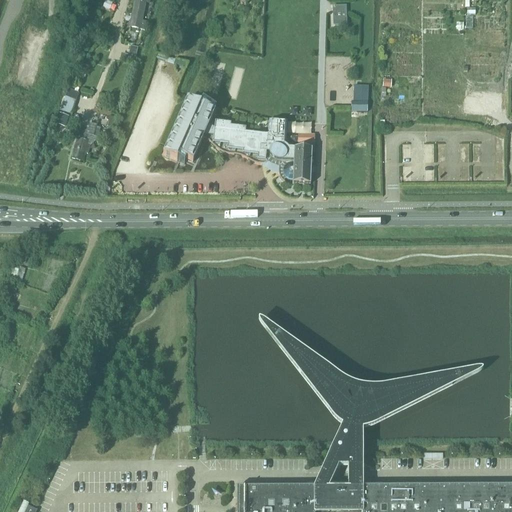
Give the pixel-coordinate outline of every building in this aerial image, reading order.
[(144,31),(146,24),(141,23),(145,0),(135,0),(131,20),(133,21),(131,28),(144,31)] [(332,6),(333,25),(346,25),(346,6),(332,6)] [(395,23),(395,15),(385,14),(384,22),(395,23)] [(138,50),(131,48),(129,55),(136,57),(138,50)] [(120,62),(133,65),(135,58),(121,55),(120,62)] [(71,117),(76,103),(65,99),(60,113),(71,117)] [(269,121),(268,137),(245,134),(245,133),(229,131),(230,127),(214,125),(210,123),(216,109),(202,103),(200,107),(187,101),(163,156),(184,165),(186,161),(192,163),(203,139),(207,141),(209,143),(211,145),(212,147),(213,148),(215,149),(217,151),(219,152),(221,153),(224,154),(226,155),(229,155),(231,156),(235,156),(238,157),(240,157),(244,158),(246,160),(250,162),(252,163),(255,165),(257,165),(258,165),(259,166),(261,166),(262,166),(263,166),(265,165),(267,164),(270,166),(275,168),(278,169),(278,170),(278,171),(278,173),(278,174),(278,175),(279,176),(279,177),(280,178),(280,179),(281,181),(282,182),(283,182),(283,183),(284,184),(285,183),(283,182),(285,180),(288,182),(291,183),(292,183),(292,185),(310,186),(310,180),(312,151),(294,150),(288,150),(287,149),(286,148),(285,147),(286,122),(269,121)] [(351,113),(367,114),(367,103),(351,102),(351,113)] [(356,134),(356,137),(366,138),(367,116),(357,116),(356,134)] [(77,139),(71,158),(83,161),(85,154),(88,155),(90,147),(92,145),(97,139),(98,137),(100,130),(96,129),(97,127),(89,124),(86,132),(82,131),(81,135),(79,135),(78,140),(77,139)] [(314,136),(298,135),(298,145),(314,146),(314,136)] [(354,173),(333,173),(333,183),(354,182),(354,173)] [(364,389),(360,388),(357,387),(355,386),(352,385),(350,384),(347,383),(345,382),(341,380),(262,323),(261,322),(260,322),(259,322),(258,323),(258,324),(258,325),(261,329),(266,335),(284,358),(328,415),(336,424),(341,427),(334,444),(313,489),(237,490),(236,511),(511,511),(511,487),(362,489),(362,444),(362,432),(366,431),(371,429),(374,428),(379,426),(383,423),(478,376),(481,373),(482,373),(482,372),(481,372),(474,372),(435,379),(383,389),(381,389),(378,389),(375,390),(372,390),(370,389),(367,389),(364,389)]
